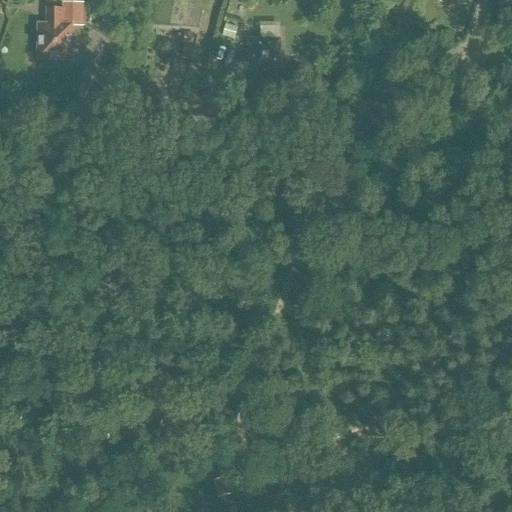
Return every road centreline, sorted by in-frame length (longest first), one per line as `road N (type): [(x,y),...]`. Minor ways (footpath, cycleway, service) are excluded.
road 1 (unclassified): [(0,130),(273,135),(327,128),(511,54)]
road 2 (track): [(327,128),(214,465),(296,455),(326,483),(339,511)]
